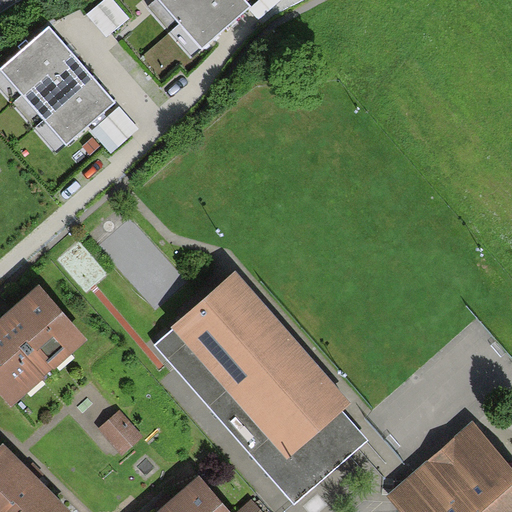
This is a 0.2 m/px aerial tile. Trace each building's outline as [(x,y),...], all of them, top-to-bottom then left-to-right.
[(120,0),(105,0),(91,11),(109,35),(133,16),(120,0)] [(236,26),(254,10),(245,0),(162,0),(207,51),(236,26)] [(117,104),(77,57),(68,47),(50,26),(3,66),(70,144),(98,121),(117,104)] [(361,444),(368,439),(357,428),(342,411),(351,402),(236,273),(159,347),(295,501),(353,451),(361,444)] [(89,341),(45,289),(0,327),(0,396),(11,409),(89,341)] [(120,405),(97,427),(124,454),(147,432),(120,405)] [(511,511),(511,470),(471,424),(388,497),(402,511),(511,511)] [(0,511),(66,511),(67,511),(29,473),(2,447),(0,449),(0,511)] [(231,511),(199,476),(158,511),(231,511)]
